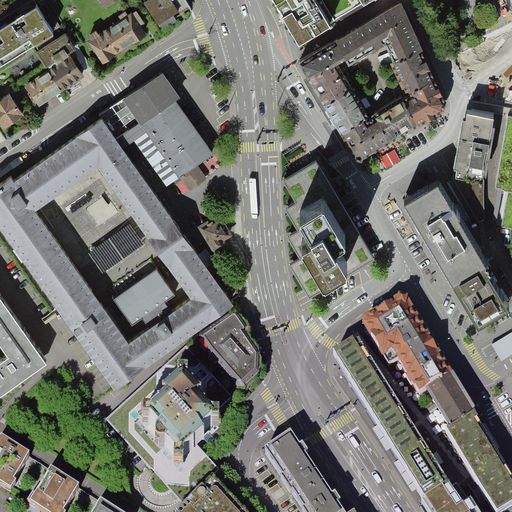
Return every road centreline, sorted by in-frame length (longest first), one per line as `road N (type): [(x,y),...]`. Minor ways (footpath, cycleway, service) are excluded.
road 1 (primary): [(236,49),(255,265),(287,372)]
road 2 (primary): [(301,350),(276,262),(261,69)]
road 3 (residential): [(362,193),(434,151),(457,120),(459,105),(411,0)]
road 4 (residential): [(162,55),(0,163)]
road 5 (primary): [(399,511),(312,372)]
road 6 (residential): [(483,403),(411,273)]
road 7 (residential): [(312,372),(332,335),(411,273)]
road 8 (residential): [(411,273),(394,274),(345,304),(301,350)]
road 9 (primary): [(300,401),(372,511)]
